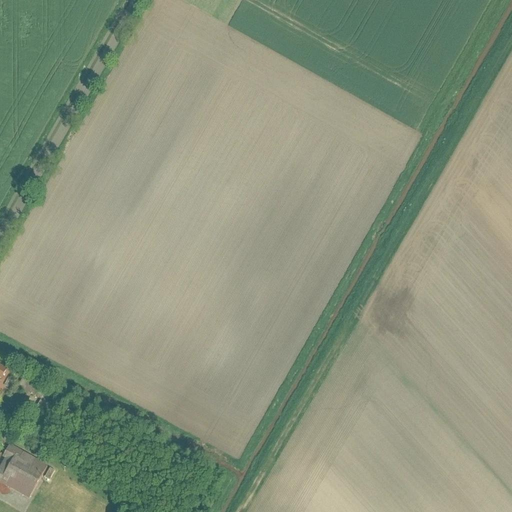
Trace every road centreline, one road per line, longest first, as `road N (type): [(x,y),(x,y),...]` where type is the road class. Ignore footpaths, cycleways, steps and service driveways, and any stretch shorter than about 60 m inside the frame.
road 1 (track): [(227,511),(511,14)]
road 2 (unclassified): [(139,0),(0,245)]
